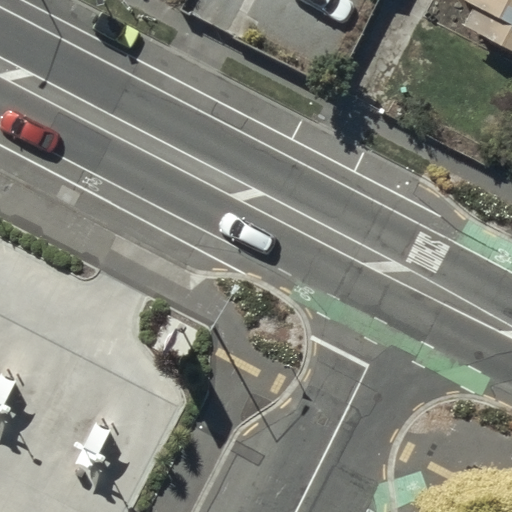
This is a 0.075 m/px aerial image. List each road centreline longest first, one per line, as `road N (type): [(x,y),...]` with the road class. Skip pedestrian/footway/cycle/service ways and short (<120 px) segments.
road 1 (secondary): [(416,280),(0,65)]
road 2 (residential): [(416,280),(298,511)]
